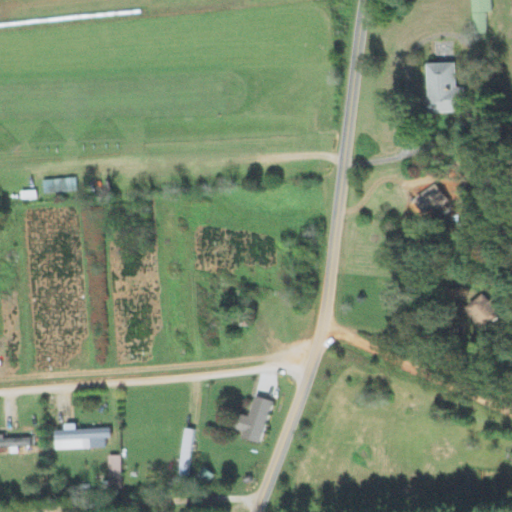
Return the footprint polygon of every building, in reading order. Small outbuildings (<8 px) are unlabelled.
[(489,13),(488,0),(469,0),(471,36),(484,36),(483,14),(489,13)] [(457,65),(426,66),(427,115),(458,114),(457,65)] [(40,183),(41,196),(75,192),(73,179),(40,183)] [(447,206),(436,187),(409,204),(421,222),(447,206)] [(491,300),(487,304),(481,297),(464,312),(481,331),(502,312),(491,300)] [(256,445),(271,404),(253,398),(246,419),(237,416),(232,431),(242,434),(240,439),(256,445)] [(53,452),(89,451),(88,440),(101,440),(101,432),(74,432),(73,426),(61,427),(62,433),(52,434),(53,452)] [(189,479),(191,432),(180,431),(179,479),(189,479)] [(29,440),(0,440),(0,449),(29,449),(29,440)] [(119,458),(107,458),(106,491),(119,491),(119,458)]
